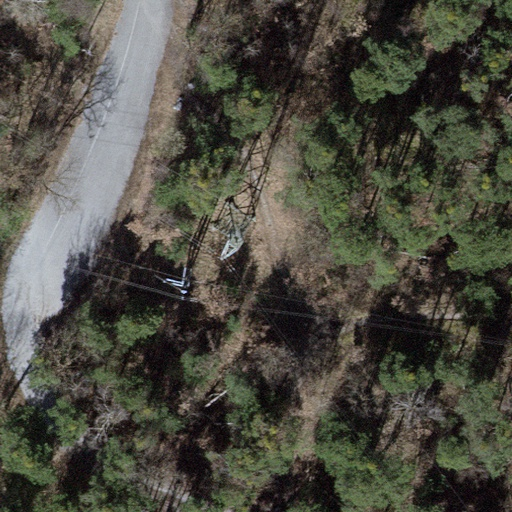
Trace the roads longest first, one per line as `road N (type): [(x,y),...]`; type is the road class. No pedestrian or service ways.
road 1 (track): [(35,269),(64,386),(267,511)]
road 2 (residential): [(129,0),(35,269)]
